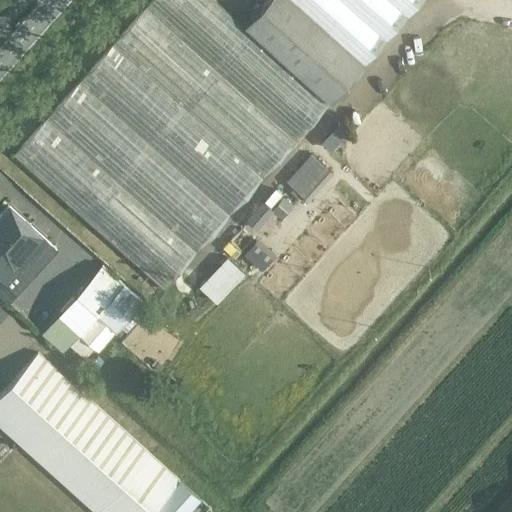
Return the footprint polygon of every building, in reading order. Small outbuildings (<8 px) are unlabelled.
[(420,0),(266,0),(244,25),(215,0),(151,0),(12,154),(163,288),(329,102),(420,0)] [(347,133),(338,124),(322,141),(331,150),(347,133)] [(310,153),(285,181),(308,201),(333,173),(310,153)] [(294,205),(275,189),(245,224),(259,236),(271,222),(276,226),(294,205)] [(8,205),(0,213),(0,259),(13,272),(32,251),(39,258),(50,246),(43,239),(44,238),(8,205)] [(262,271),(276,254),(257,238),(243,255),(262,271)] [(216,304),(244,273),(226,257),(198,287),(216,304)] [(74,294),(98,315),(86,327),(93,333),(91,334),(101,344),(114,329),(116,331),(142,300),(102,263),(74,294)] [(215,511),(145,449),(37,351),(0,392),(0,426),(92,509),(94,511),(215,511)]
